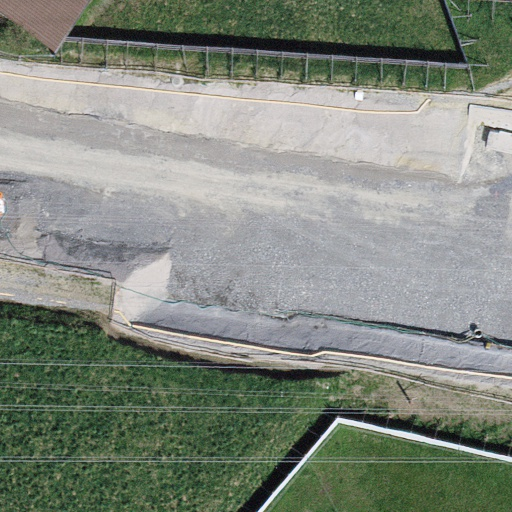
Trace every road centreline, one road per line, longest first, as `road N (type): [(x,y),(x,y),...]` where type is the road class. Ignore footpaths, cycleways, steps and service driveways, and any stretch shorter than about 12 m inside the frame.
road 1 (primary): [(511,259),(126,205)]
road 2 (primary): [(126,205),(0,176)]
road 3 (primary): [(126,205),(0,187)]
